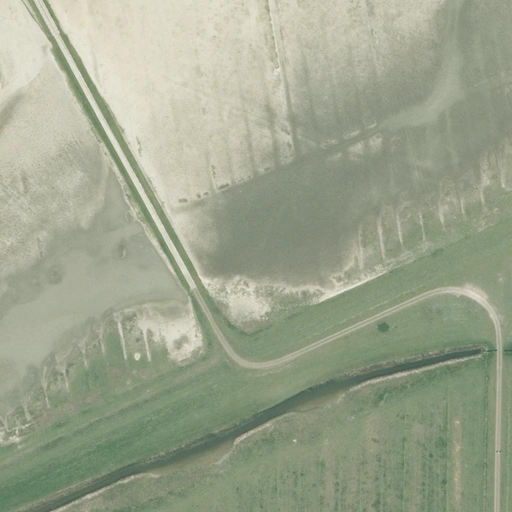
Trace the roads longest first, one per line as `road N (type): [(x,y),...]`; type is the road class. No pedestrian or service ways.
road 1 (track): [(244,365),(230,357),(36,0)]
road 2 (track): [(487,307),(445,288),(275,363),(244,365)]
road 3 (track): [(495,511),(498,338),(487,307)]
